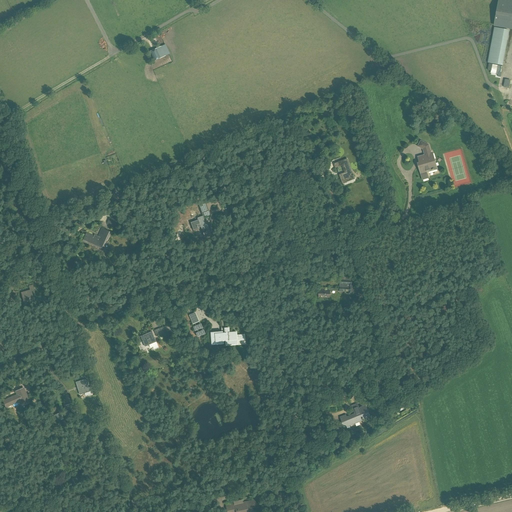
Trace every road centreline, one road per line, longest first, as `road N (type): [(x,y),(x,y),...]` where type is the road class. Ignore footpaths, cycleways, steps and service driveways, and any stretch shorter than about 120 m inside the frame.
road 1 (unclassified): [(73,327),(133,299),(399,218),(414,163)]
road 2 (track): [(309,0),(381,58),(467,38),(488,83),(511,89)]
road 3 (track): [(10,116),(189,10),(220,0)]
road 4 (unclassified): [(73,327),(38,208)]
